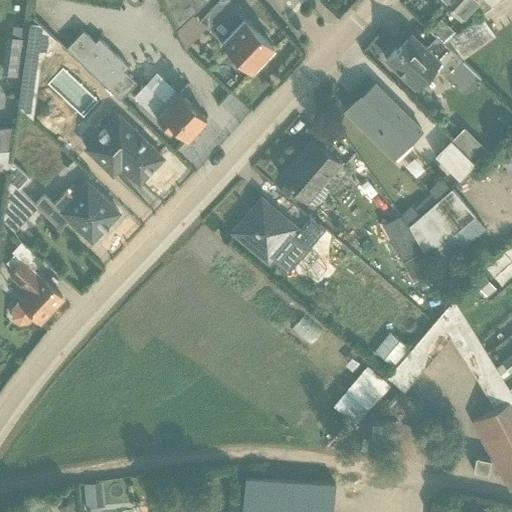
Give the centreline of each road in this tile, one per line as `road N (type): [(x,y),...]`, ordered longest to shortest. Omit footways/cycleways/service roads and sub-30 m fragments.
road 1 (residential): [(334,49),(95,309),(0,426)]
road 2 (track): [(0,487),(205,455),(345,465)]
road 3 (unclassified): [(345,465),(511,497)]
